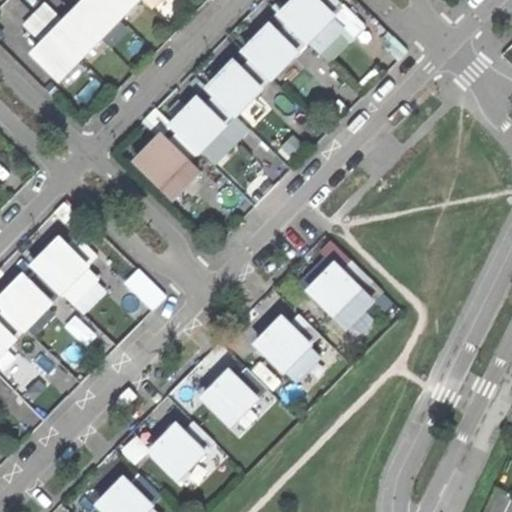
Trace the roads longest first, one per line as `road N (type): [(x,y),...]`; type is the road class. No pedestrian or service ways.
road 1 (residential): [(208,294),(443,41)]
road 2 (residential): [(0,508),(208,294)]
road 3 (residential): [(511,261),(403,485),(402,511)]
road 4 (residential): [(94,154),(244,0)]
road 5 (residential): [(425,511),(511,336)]
road 6 (residential): [(208,294),(179,243),(94,154)]
road 7 (residential): [(70,178),(147,255),(208,294)]
road 8 (residential): [(94,154),(0,63)]
